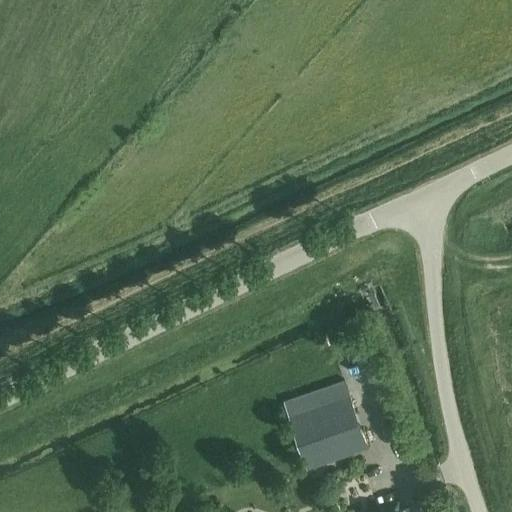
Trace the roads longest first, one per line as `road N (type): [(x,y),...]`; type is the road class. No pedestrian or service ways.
road 1 (tertiary): [(0,397),(427,193)]
road 2 (unclassified): [(473,511),(444,378),(427,193)]
